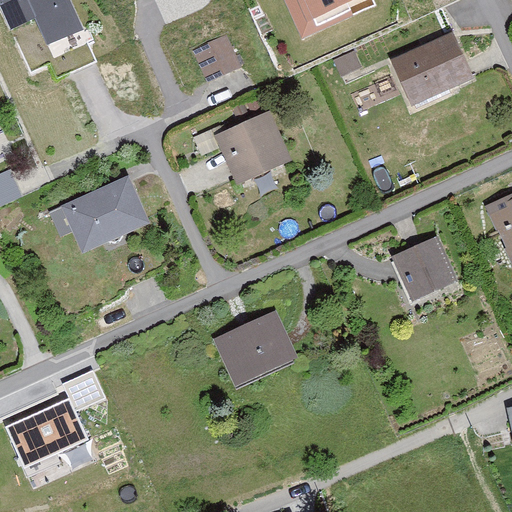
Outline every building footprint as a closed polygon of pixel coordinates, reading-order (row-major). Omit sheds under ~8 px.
[(74,0),(0,0),(0,13),(7,30),(35,17),(55,58),(97,43),(74,0)] [(374,0),(284,0),(301,38),(376,5),(374,0)] [(236,69),(224,42),(199,53),(211,80),(236,69)] [(451,43),(398,67),(414,103),(467,78),(451,43)] [(284,164),(267,124),(225,142),(242,182),(284,164)] [(18,168),(0,173),(0,204),(27,197),(18,168)] [(143,225),(127,189),(69,215),(86,251),(143,225)] [(511,199),(491,210),(511,255),(511,199)] [(435,249),(400,265),(418,302),(452,286),(435,249)] [(292,360),(277,324),(225,346),(241,382),(292,360)] [(69,399),(5,427),(23,467),(87,438),(75,411),(105,398),(93,371),(63,385),(69,399)]
